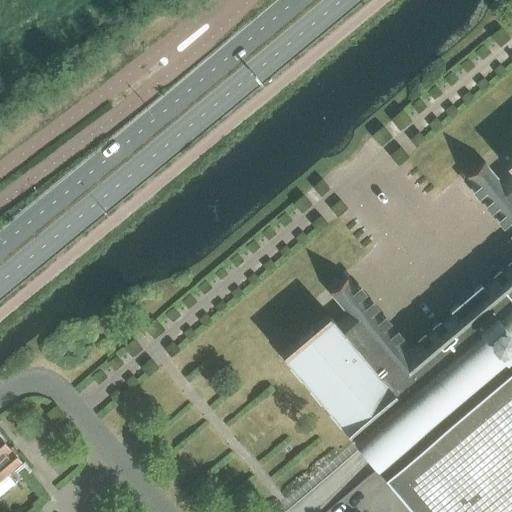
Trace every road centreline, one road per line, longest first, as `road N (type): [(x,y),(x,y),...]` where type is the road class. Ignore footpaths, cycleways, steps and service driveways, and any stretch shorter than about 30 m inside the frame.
road 1 (primary): [(0,283),(342,0)]
road 2 (primary): [(292,0),(0,246)]
road 3 (unknown): [(368,165),(477,276)]
